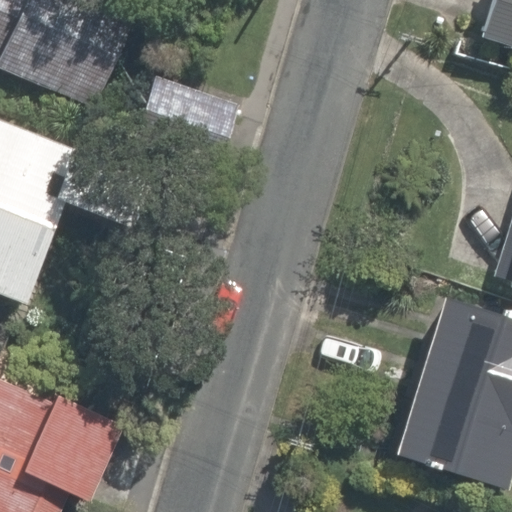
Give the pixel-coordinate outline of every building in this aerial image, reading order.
[(91,0),(0,0),(0,79),(57,99),(91,0)] [(511,47),(511,0),(455,0),(447,27),(511,47)] [(221,105),(128,75),(113,122),(207,151),(221,105)] [(53,140),(0,122),(0,299),(9,303),(46,197),(34,193),(53,140)] [(511,202),(486,285),(511,293),(511,202)] [(511,321),(416,293),(369,455),(492,491),(508,436),(511,437),(511,321)] [(107,421),(0,377),(0,511),(9,511),(23,476),(77,497),(107,421)]
